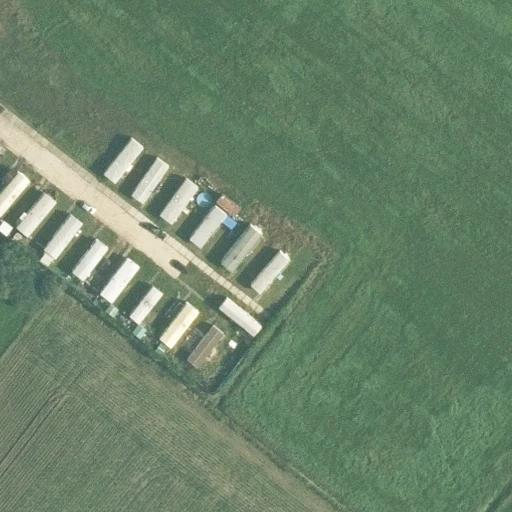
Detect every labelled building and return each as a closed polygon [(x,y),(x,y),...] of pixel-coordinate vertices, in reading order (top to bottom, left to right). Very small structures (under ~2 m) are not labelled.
[(22,167),(0,191),(0,213),(1,214),(34,177),(22,167)] [(15,225),(27,235),(60,199),(49,188),(15,225)] [(58,258),(84,218),(70,209),(44,249),(58,258)] [(25,236),(17,230),(11,237),(19,243),(25,236)] [(96,234),(71,270),(85,280),(110,243),(96,234)] [(102,292),(115,301),(141,262),(128,253),(102,292)] [(153,280),(130,314),(142,323),(165,288),(153,280)] [(255,335),(265,323),(231,293),(221,305),(255,335)] [(110,302),(105,309),(113,315),(118,308),(110,302)] [(138,322),(132,330),(140,336),(146,328),(138,322)] [(167,345),(161,340),(154,349),(160,354),(167,345)]
